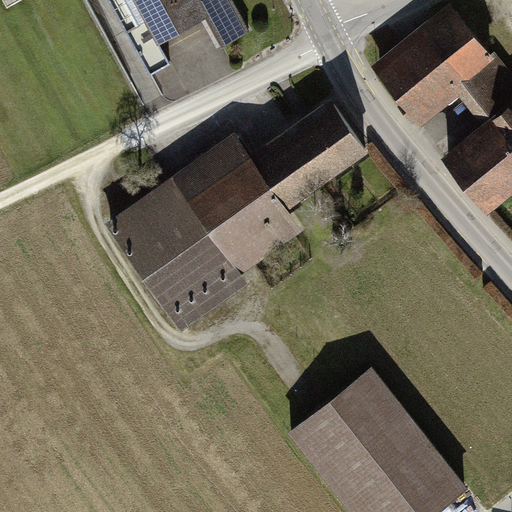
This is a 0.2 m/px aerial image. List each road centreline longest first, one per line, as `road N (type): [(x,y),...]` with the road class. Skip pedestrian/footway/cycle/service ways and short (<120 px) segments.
road 1 (residential): [(328,35),(28,186)]
road 2 (secondary): [(511,277),(406,155),(328,35)]
